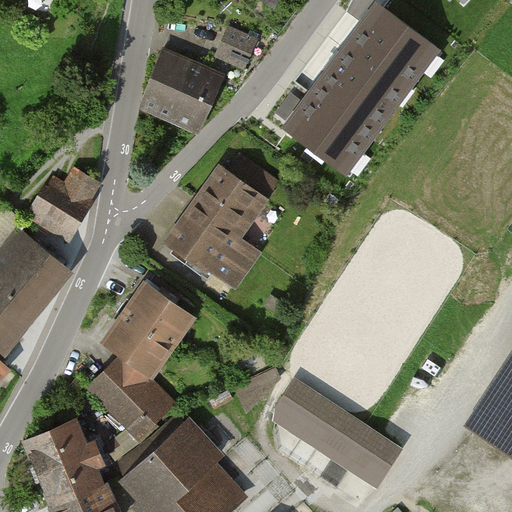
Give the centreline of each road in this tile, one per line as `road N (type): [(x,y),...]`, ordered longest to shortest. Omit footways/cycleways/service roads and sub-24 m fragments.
road 1 (residential): [(111,211),(142,204),(276,70),(331,0)]
road 2 (tertiary): [(111,211),(90,278),(0,457)]
road 3 (tertiary): [(146,0),(111,211)]
